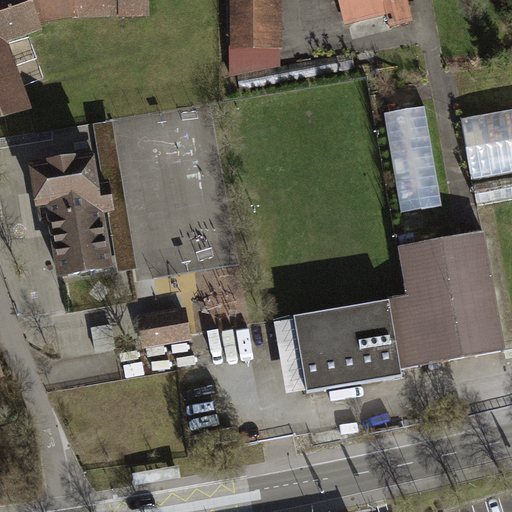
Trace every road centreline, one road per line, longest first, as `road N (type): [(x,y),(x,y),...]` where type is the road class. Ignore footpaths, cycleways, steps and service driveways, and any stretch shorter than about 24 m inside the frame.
road 1 (secondary): [(162,511),(511,441)]
road 2 (residential): [(76,511),(0,299)]
